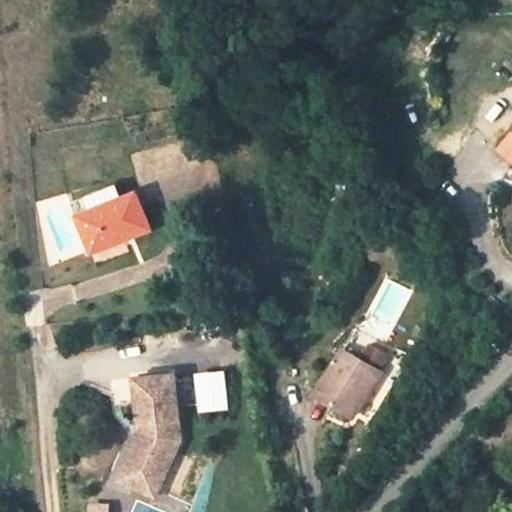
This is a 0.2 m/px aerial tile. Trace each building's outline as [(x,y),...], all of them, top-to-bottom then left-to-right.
[(121,164),(106,170),(111,182),(126,175),(121,164)] [(126,175),(111,182),(106,170),(89,178),(94,189),(81,196),(99,235),(156,207),(139,168),(126,175)] [(327,371),(360,393),(387,349),(352,328),(327,371)] [(193,418),(184,353),(144,358),(149,403),(157,402),(158,412),(151,412),(142,432),(151,436),(143,454),(172,467),(193,418)] [(197,412),(228,410),(226,370),(195,371),(197,412)] [(149,403),(151,412),(158,412),(157,402),(149,403)] [(151,436),(142,432),(130,460),(168,476),(172,467),(143,454),(151,436)]
